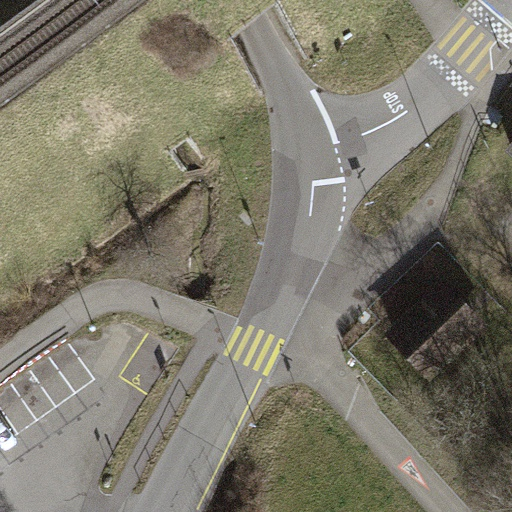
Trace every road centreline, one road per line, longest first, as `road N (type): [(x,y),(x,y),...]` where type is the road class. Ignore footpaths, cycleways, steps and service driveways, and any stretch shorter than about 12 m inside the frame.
road 1 (tertiary): [(310,149),(315,183),(300,252),(167,511)]
road 2 (residential): [(310,149),(406,111),(511,5)]
road 3 (track): [(300,368),(345,392),(449,511)]
road 4 (tertiary): [(245,0),(310,149)]
